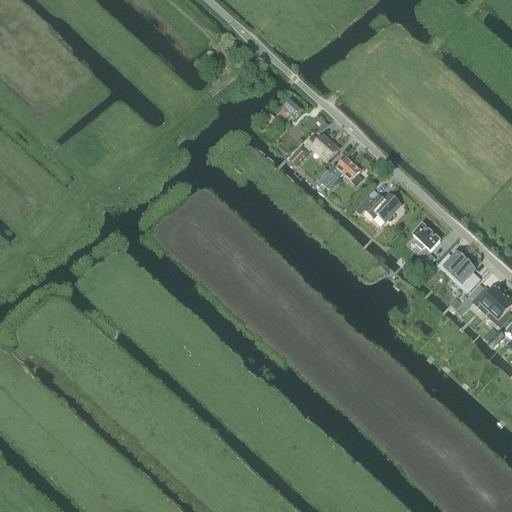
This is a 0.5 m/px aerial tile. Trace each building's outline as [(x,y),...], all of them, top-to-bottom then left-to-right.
[(302,111),(291,101),(276,118),(282,124),(289,116),(294,120),(302,111)] [(262,124),(257,129),(262,134),(268,129),(275,121),(269,116),(262,124)] [(338,151),(323,137),(319,142),(314,137),(305,147),(310,152),(313,149),(328,162),(338,151)] [(290,161),(296,167),(309,154),(302,148),(290,161)] [(343,162),(322,185),(328,190),(342,175),(356,187),(362,181),(357,177),(360,173),(349,163),(347,165),(343,162)] [(360,217),(365,212),(374,221),(377,217),(385,225),(387,222),(389,224),(391,224),(395,220),(395,218),(393,216),(401,207),(389,196),(383,202),(378,197),(373,203),(369,198),(355,213),(360,217)] [(353,198),(348,204),(352,209),(358,202),(353,198)] [(422,227),(413,237),(418,242),(415,245),(421,251),(424,248),(430,253),(440,243),(422,227)] [(449,256),(437,268),(441,272),(450,280),(451,279),(466,264),(456,254),(452,259),(449,256)] [(430,256),(421,266),(426,270),(435,260),(430,256)] [(451,279),(450,280),(459,289),(460,288),(462,285),(470,293),(481,282),(473,275),(475,272),(466,264),(451,279)] [(480,295),(472,305),(486,318),(504,298),(495,290),(488,297),(483,292),(480,295)] [(511,305),(504,298),(486,318),(500,331),(511,318),(506,314),(511,307),(511,305)]
